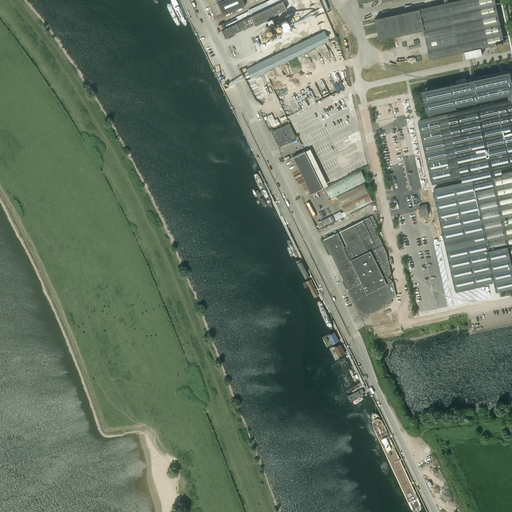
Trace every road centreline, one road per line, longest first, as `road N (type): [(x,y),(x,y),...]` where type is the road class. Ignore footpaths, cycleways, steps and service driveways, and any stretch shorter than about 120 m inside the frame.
road 1 (unclassified): [(352,326),(196,0)]
road 2 (unclassified): [(403,304),(358,87)]
road 3 (unclassified): [(435,511),(352,326)]
road 4 (unclassified): [(511,52),(358,87)]
road 5 (unclassified): [(511,301),(404,324),(403,304)]
